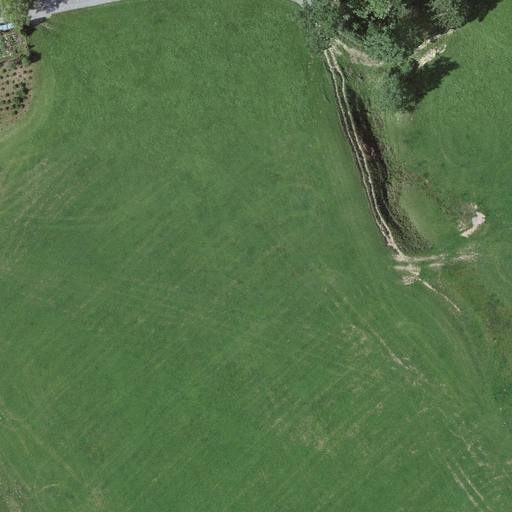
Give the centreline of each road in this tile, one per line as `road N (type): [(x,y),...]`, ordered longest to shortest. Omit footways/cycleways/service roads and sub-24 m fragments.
road 1 (track): [(300,0),(314,12),(378,224),(400,261),(467,262)]
road 2 (track): [(322,38),(367,63),(446,27)]
